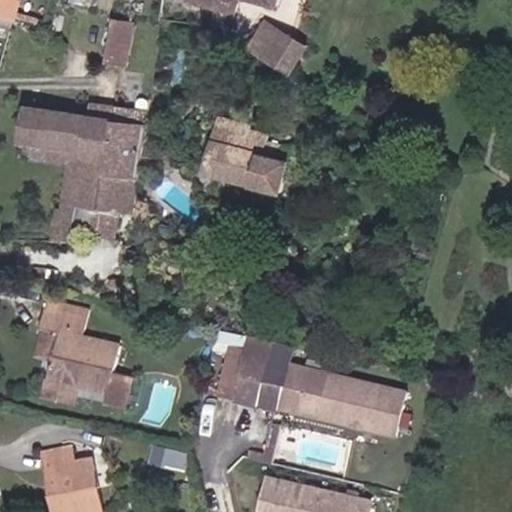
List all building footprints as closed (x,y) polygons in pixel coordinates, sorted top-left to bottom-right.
[(0,0),(0,41),(1,42),(13,0),(0,0)] [(275,35),(280,20),(245,0),(221,0),(189,0),(182,27),(236,42),(240,24),(275,35)] [(245,0),(280,20),(285,0),(245,0)] [(117,13),(108,58),(131,63),(140,18),(117,13)] [(202,56),(157,43),(153,64),(162,68),(156,95),(208,112),(214,87),(195,81),(202,56)] [(269,48),(249,75),(291,112),(312,83),(269,48)] [(140,199),(147,150),(32,130),(25,175),(41,178),(42,166),(81,173),(72,226),(115,236),(118,216),(137,218),(140,199)] [(167,157),(147,150),(140,199),(161,203),(167,157)] [(305,190),(310,176),(310,171),(259,152),(244,209),(318,234),(329,199),(305,190)] [(333,185),(310,176),(305,190),(329,199),(333,185)] [(132,240),(137,218),(118,216),(115,236),(132,240)] [(115,236),(72,226),(65,261),(108,269),(115,236)] [(27,356),(37,358),(41,337),(31,335),(27,356)] [(47,361),(38,405),(64,410),(99,416),(107,370),(73,364),(76,343),(41,337),(37,358),(47,361)] [(273,423),(289,364),(231,353),(221,413),(273,423)] [(407,397),(307,382),(301,426),(401,443),(407,397)] [(64,410),(38,405),(35,419),(62,425),(64,410)] [(77,511),(75,491),(58,493),(57,483),(28,488),(31,511),(77,511)] [(261,511),(274,511),(279,500),(265,497),(261,511)] [(323,511),(279,500),(274,511),(323,511)]
